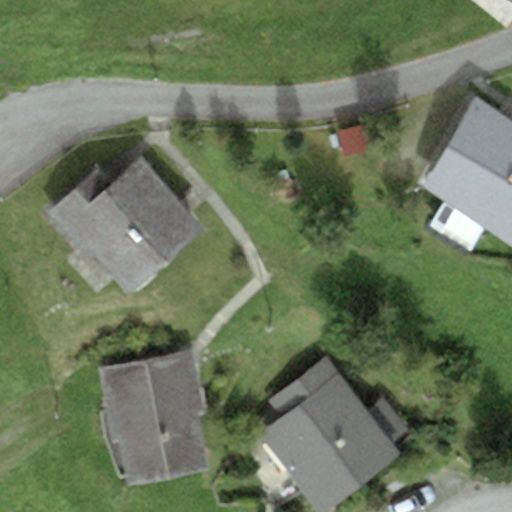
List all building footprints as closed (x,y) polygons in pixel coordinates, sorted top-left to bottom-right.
[(511,15),(511,0),(466,0),(503,27),(511,15)] [(511,124),(476,101),(419,189),(511,248),(511,124)] [(98,163),(40,213),(100,282),(112,271),(130,291),(202,228),(139,156),(113,180),(98,163)] [(191,350),(96,370),(111,441),(118,440),(128,486),(209,469),(197,413),(204,412),(191,350)] [(278,417),(258,432),(316,511),(320,511),(399,454),(326,356),(265,401),(278,417)]
